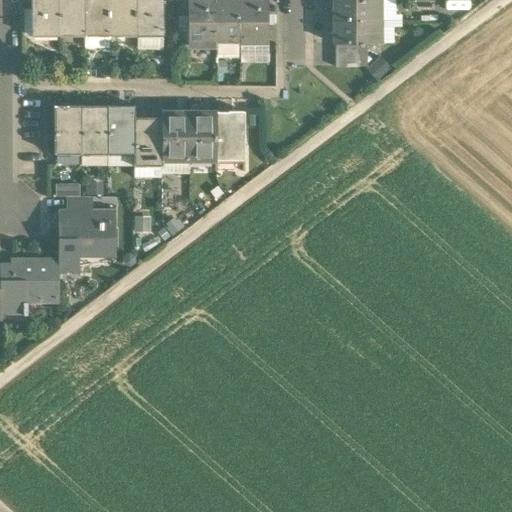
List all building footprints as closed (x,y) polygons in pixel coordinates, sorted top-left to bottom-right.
[(30,0),(30,35),(57,35),(57,34),(57,0),(30,0)] [(83,0),(57,0),(57,34),(83,34),(83,0)] [(109,0),(83,0),(83,34),(110,33),(109,0)] [(109,0),(110,33),(136,33),(135,0),(109,0)] [(162,0),(135,0),(136,33),(163,33),(162,0)] [(214,0),(186,0),(187,48),(215,47),(215,45),(214,0)] [(239,44),(238,0),(214,0),(215,45),(239,44)] [(267,46),(266,0),(238,0),(239,44),(239,47),(267,46)] [(380,0),(354,0),(333,0),(333,22),(381,22),(380,0)] [(381,22),(333,22),(333,45),(358,45),(380,46),(381,22)] [(358,45),(334,45),(334,56),(358,56),(358,45)] [(358,56),(334,56),(334,68),(358,68),(358,56)] [(106,114),(91,114),(92,108),(80,108),(80,114),(80,151),(107,151),(106,114)] [(133,113),(117,114),(117,108),(106,108),(106,114),(107,151),(133,151),(133,120),(133,113)] [(80,114),(65,114),(65,109),(53,109),(53,151),(80,151),(80,114)] [(243,119),(227,119),(227,112),(215,112),(215,119),(216,158),(243,158),(243,119)] [(172,119),(172,113),(160,113),(160,126),(161,158),(188,158),(188,119),(172,119)] [(215,119),(200,119),(200,113),(188,113),(188,119),(188,158),(216,158),(215,119)] [(160,126),(144,126),(144,120),(133,120),(133,151),(133,163),(161,163),(161,158),(160,126)] [(91,198),(66,198),(66,211),(91,211),(91,209),(91,198)] [(91,211),(66,211),(66,213),(67,213),(67,225),(57,225),(57,259),(57,272),(58,274),(78,274),(78,253),(114,252),(114,209),(91,209),(91,211)] [(57,259),(9,259),(9,263),(0,263),(0,315),(27,315),(27,304),(58,304),(58,274),(57,272),(57,259)]
